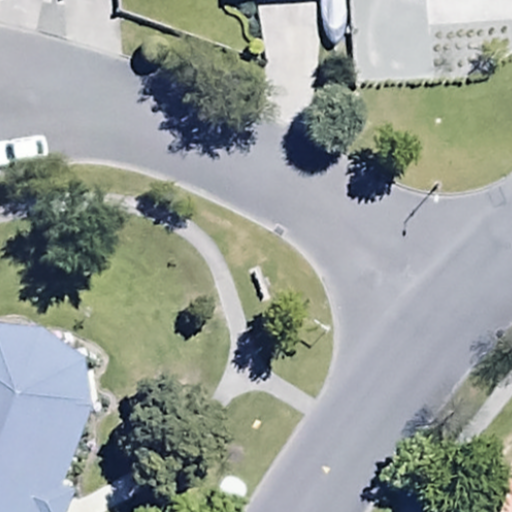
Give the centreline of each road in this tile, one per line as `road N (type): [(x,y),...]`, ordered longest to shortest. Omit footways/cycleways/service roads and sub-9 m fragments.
road 1 (residential): [(0,110),(134,127),(252,166),(362,223),(461,297)]
road 2 (residential): [(461,297),(344,449),(306,511)]
